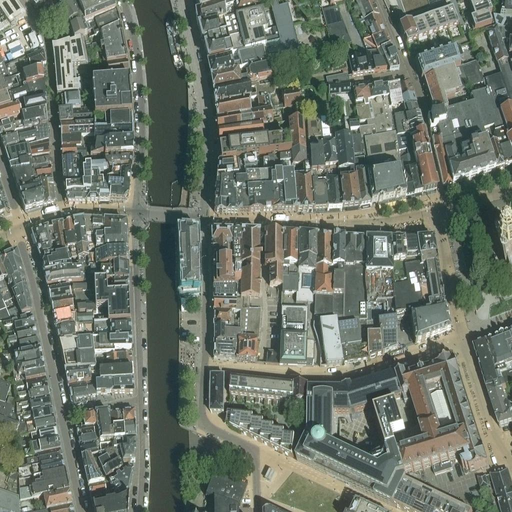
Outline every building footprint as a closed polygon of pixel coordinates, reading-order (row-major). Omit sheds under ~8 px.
[(0,0),(0,31),(25,17),(20,8),(14,0),(0,0)] [(28,0),(36,10),(43,4),(46,1),(45,0),(28,0)] [(66,0),(65,1),(58,7),(68,26),(70,31),(74,41),(82,38),(83,43),(85,42),(86,46),(90,45),(89,40),(88,36),(87,37),(83,26),(94,22),(116,13),(115,12),(110,1),(109,0),(66,0)] [(194,0),(199,12),(231,0),(194,0)] [(231,0),(199,12),(195,14),(198,27),(262,9),(258,0),(267,0),(271,10),(276,31),(292,27),(287,5),(278,8),(275,0),(231,0)] [(355,23),(356,23),(378,16),(371,0),(354,0),(358,8),(353,10),(355,14),(359,12),(362,18),(355,20),(355,23)] [(471,0),(465,3),(468,13),(483,7),(487,6),(484,0),(471,0)] [(511,0),(500,0),(499,17),(511,18),(511,0)] [(483,7),(468,13),(472,22),(472,23),(487,17),(487,18),(490,17),(487,6),(483,7)] [(336,8),(322,11),(327,31),(344,26),(336,8)] [(203,42),(204,47),(262,33),(268,32),(263,11),(262,9),(198,27),(202,43),(203,42)] [(451,11),(441,15),(447,33),(458,29),(451,11)] [(89,40),(98,36),(100,35),(120,28),(120,27),(116,13),(94,22),(83,26),(87,37),(88,36),(89,40)] [(441,15),(431,18),(437,36),(447,33),(441,15)] [(364,23),(367,30),(383,26),(378,16),(356,23),(359,30),(361,29),(360,24),(364,23)] [(472,22),(468,23),(472,34),(490,28),(487,18),(487,17),(472,23),(472,22)] [(511,18),(492,17),(496,27),(503,28),(505,23),(509,22),(511,22),(511,18)] [(431,18),(421,22),(427,40),(437,36),(431,18)] [(421,22),(411,25),(417,44),(427,40),(421,22)] [(411,25),(401,29),(407,47),(417,44),(411,25)] [(344,26),(327,31),(332,49),(344,45),(345,50),(352,48),(344,26)] [(365,38),(366,40),(386,35),(383,26),(367,30),(369,36),(365,38)] [(296,39),(292,27),(276,31),(277,36),(279,43),(296,39)] [(501,40),(496,27),(487,30),(485,31),(496,65),(508,61),(501,40)] [(511,40),(511,28),(503,28),(496,27),(501,40),(509,41),(511,40)] [(123,45),(120,28),(100,35),(98,36),(100,44),(91,45),(92,50),(100,49),(123,45)] [(217,60),(261,48),(279,43),(277,36),(264,40),(262,33),(204,47),(208,62),(217,60)] [(362,41),(376,51),(391,46),(386,35),(366,40),(362,41)] [(55,47),(51,47),(54,63),(57,93),(60,92),(60,97),(78,95),(77,85),(75,85),(74,68),(88,67),(87,64),(83,43),(82,38),(74,41),(74,43),(69,45),(69,43),(55,47)] [(207,64),(210,78),(269,64),(300,57),(296,39),(279,43),(261,48),(262,50),(237,56),(240,65),(233,67),(230,58),(217,62),(208,64),(207,64)] [(103,65),(106,65),(126,62),(123,45),(100,49),(103,65)] [(396,59),(395,57),(396,57),(391,46),(376,51),(368,52),(372,62),(381,61),(382,63),(385,61),(389,72),(399,70),(398,68),(398,66),(397,64),(396,61),(396,59)] [(463,56),(461,49),(422,60),(422,61),(414,63),(420,81),(423,80),(463,69),(459,57),(463,56)] [(484,50),(475,53),(477,58),(485,56),(484,50)] [(357,54),(359,58),(363,76),(374,74),(372,62),(368,52),(357,54)] [(40,53),(28,58),(31,70),(41,66),(46,65),(43,53),(40,53)] [(22,89),(43,82),(41,69),(32,73),(31,70),(28,58),(4,69),(10,81),(15,94),(23,91),(22,89)] [(352,78),(363,76),(359,58),(348,60),(352,78)] [(386,72),(382,63),(381,61),(372,62),(374,74),(386,72)] [(511,70),(510,64),(509,65),(508,61),(496,65),(500,76),(485,81),(488,92),(495,113),(502,133),(511,159),(511,70)] [(108,78),(118,77),(128,75),(129,75),(127,63),(106,66),(107,73),(101,74),(101,71),(94,72),(95,76),(94,76),(94,80),(108,78)] [(347,71),(346,63),(330,66),(332,74),(347,71)] [(0,84),(10,81),(4,69),(3,64),(0,65),(0,84)] [(210,78),(213,92),(218,91),(248,85),(272,80),(269,64),(210,78)] [(463,69),(423,80),(435,115),(434,116),(442,114),(439,101),(443,100),(443,99),(463,93),(462,90),(483,84),(485,92),(482,93),(488,92),(485,81),(484,81),(479,65),(463,69)] [(329,97),(350,94),(348,75),(325,79),(327,86),(329,97)] [(129,80),(128,80),(118,81),(92,82),(94,108),(94,118),(105,117),(131,116),(130,104),(129,92),(130,92),(129,80)] [(0,99),(15,94),(10,81),(0,84),(0,99)] [(18,106),(22,105),(44,100),(45,100),(43,82),(22,89),(23,91),(15,94),(18,106)] [(399,85),(401,97),(412,95),(408,83),(399,85)] [(247,100),(256,99),(257,99),(260,111),(270,108),(268,97),(273,97),(275,93),(273,85),(259,88),(258,85),(248,87),(248,85),(218,91),(218,93),(213,94),(215,107),(220,106),(248,101),(247,100)] [(403,106),(401,97),(399,85),(388,88),(393,116),(405,113),(403,106)] [(397,136),(393,116),(388,88),(387,88),(369,90),(376,129),(377,140),(397,136)] [(358,130),(359,132),(376,129),(369,90),(353,93),(357,122),(358,130)] [(217,121),(270,112),(300,107),(297,91),(281,94),(283,106),(270,108),(260,111),(257,99),(256,99),(258,109),(250,111),(248,101),(220,106),(215,107),(217,121)] [(443,100),(439,101),(442,114),(445,124),(437,126),(437,129),(441,144),(443,154),(452,186),(452,187),(468,181),(460,153),(469,150),(468,148),(473,147),(485,144),(483,138),(485,138),(481,127),(491,123),(495,135),(502,133),(495,113),(488,92),(482,93),(471,96),(473,104),(446,112),(443,100)] [(18,106),(15,94),(0,99),(0,111),(18,106)] [(403,106),(415,103),(412,95),(401,97),(403,106)] [(61,99),(62,112),(80,110),(79,97),(61,99)] [(45,112),(44,100),(22,105),(24,116),(45,112)] [(403,106),(405,113),(405,116),(419,114),(416,105),(415,103),(403,106)] [(0,111),(0,124),(19,119),(19,118),(21,117),(18,106),(0,111)] [(94,126),(94,118),(94,108),(80,110),(62,112),(58,112),(59,126),(73,125),(73,127),(94,126)] [(261,127),(273,125),(270,112),(217,121),(215,121),(217,136),(222,135),(248,131),(248,130),(261,127)] [(20,119),(21,125),(23,133),(47,127),(46,113),(20,119)] [(360,138),(369,196),(373,195),(376,205),(375,205),(375,206),(376,206),(405,199),(397,152),(404,151),(412,149),(409,137),(407,127),(405,116),(405,113),(393,116),(397,136),(377,140),(376,129),(359,132),(360,138)] [(405,116),(407,127),(418,125),(416,116),(419,116),(419,115),(419,114),(405,116)] [(427,117),(430,130),(437,129),(437,126),(434,116),(427,117)] [(94,138),(94,145),(132,146),(132,133),(112,133),(106,133),(106,128),(105,119),(105,117),(94,118),(94,126),(94,138)] [(106,128),(112,128),(112,133),(132,133),(131,118),(105,119),(106,128)] [(327,212),(326,207),(320,144),(318,118),(306,119),(308,152),(308,153),(312,208),(313,213),(327,212)] [(290,154),(308,153),(308,152),(306,152),(304,119),(294,121),(287,122),(289,140),(290,154)] [(334,138),(334,143),(337,172),(355,170),(351,139),(351,136),(350,136),(349,131),(358,130),(357,122),(355,123),(355,119),(343,120),(345,137),(334,138)] [(0,126),(0,138),(16,133),(16,134),(23,133),(21,125),(14,126),(13,123),(0,126)] [(511,159),(502,133),(495,135),(491,123),(481,127),(485,138),(490,137),(493,147),(495,146),(504,169),(511,166),(511,159)] [(420,134),(418,125),(407,127),(409,137),(423,134),(423,133),(420,134)] [(60,128),(61,140),(94,138),(94,126),(73,127),(60,128)] [(1,142),(16,139),(17,146),(22,147),(23,150),(28,148),(48,142),(47,127),(23,133),(16,134),(17,137),(1,141),(1,142)] [(261,129),(248,131),(217,136),(218,146),(263,139),(261,129)] [(443,154),(441,144),(437,129),(430,130),(430,134),(432,141),(435,156),(443,154)] [(409,137),(412,149),(413,156),(428,153),(423,134),(409,137)] [(483,138),(485,144),(494,172),(504,169),(495,146),(493,147),(490,137),(485,138),(483,138)] [(62,149),(87,147),(87,145),(90,145),(91,145),(94,145),(94,138),(61,140),(62,149)] [(351,139),(355,170),(359,209),(371,207),(369,196),(360,138),(351,139)] [(5,154),(23,150),(22,147),(17,146),(16,139),(1,142),(5,153),(5,154)] [(289,140),(218,150),(220,163),(290,154),(289,140)] [(28,148),(32,163),(49,159),(48,142),(28,148)] [(341,210),(337,172),(334,143),(320,144),(326,207),(327,207),(327,212),(328,212),(340,212),(340,211),(341,211),(341,210)] [(481,177),(494,172),(485,144),(473,147),(481,177)] [(132,146),(94,145),(91,145),(91,147),(91,149),(90,158),(104,159),(105,160),(132,159),(132,146)] [(62,149),(63,161),(76,160),(76,162),(86,162),(86,149),(91,149),(91,147),(87,147),(62,149)] [(469,150),(460,153),(468,181),(481,177),(473,147),(468,148),(469,150)] [(28,148),(23,150),(5,154),(9,167),(32,163),(28,148)] [(412,149),(404,151),(413,197),(422,195),(413,156),(412,149)] [(397,152),(405,199),(413,197),(404,151),(397,152)] [(291,156),(296,213),(296,214),(312,213),(312,208),(308,153),(290,154),(291,156)] [(428,153),(413,156),(422,195),(435,192),(436,191),(428,153)] [(443,189),(452,186),(443,154),(435,156),(440,176),(441,180),(441,181),(443,189)] [(278,169),(279,175),(279,176),(280,176),(283,210),(287,210),(288,210),(288,209),(292,209),(292,211),(292,212),(293,212),(295,212),(295,213),(296,213),(291,156),(279,158),(280,169),(278,169)] [(131,172),(132,159),(105,160),(104,159),(90,158),(90,168),(90,178),(103,177),(103,175),(131,172)] [(40,187),(43,206),(55,205),(49,159),(32,163),(33,171),(36,170),(36,182),(32,183),(33,189),(40,187)] [(63,161),(64,188),(65,189),(84,188),(83,185),(89,185),(89,178),(89,173),(89,162),(86,162),(76,162),(76,160),(63,161)] [(255,161),(242,162),(243,176),(244,176),(247,212),(261,211),(258,178),(259,178),(259,176),(258,170),(256,170),(255,161)] [(266,176),(259,176),(259,178),(258,178),(261,211),(272,211),(269,176),(269,174),(273,173),(275,172),(274,161),(262,162),(263,173),(265,174),(266,176)] [(237,212),(247,212),(244,176),(243,176),(242,162),(234,163),(236,176),(233,177),(237,212)] [(11,174),(33,171),(32,163),(9,167),(11,174)] [(234,163),(219,165),(218,166),(217,178),(225,177),(233,177),(236,176),(234,163)] [(36,170),(33,171),(11,174),(17,192),(33,189),(32,183),(36,182),(36,170)] [(337,172),(341,210),(341,211),(342,211),(359,209),(355,170),(337,172)] [(103,186),(103,194),(109,194),(109,203),(124,204),(128,201),(128,200),(128,197),(129,189),(130,174),(110,176),(110,183),(105,183),(105,186),(103,186)] [(282,211),(283,210),(280,176),(279,176),(279,175),(269,176),(272,211),(282,211)] [(65,197),(71,195),(85,196),(86,204),(98,204),(99,204),(98,194),(103,194),(103,186),(105,186),(105,183),(105,177),(103,177),(90,178),(89,178),(89,185),(83,185),(84,188),(65,189),(64,188),(65,197)] [(216,179),(215,189),(226,189),(225,177),(217,178),(217,179),(216,179)] [(227,212),(237,212),(233,177),(225,177),(226,189),(227,212)] [(17,192),(21,202),(24,213),(43,208),(44,207),(43,206),(40,187),(33,189),(17,192)] [(227,212),(226,189),(215,189),(214,207),(215,207),(218,211),(227,212)] [(109,194),(103,194),(98,194),(99,204),(109,204),(109,203),(109,194)] [(67,205),(86,204),(85,196),(71,195),(65,197),(67,205)] [(88,252),(82,222),(73,223),(77,252),(77,259),(78,263),(79,270),(91,269),(97,269),(95,256),(88,257),(88,252)] [(93,240),(91,222),(82,222),(88,252),(94,252),(93,240)] [(91,222),(93,240),(94,239),(102,238),(103,223),(91,222)] [(62,226),(64,255),(77,252),(73,223),(62,226)] [(95,251),(127,250),(126,242),(127,242),(126,235),(126,224),(103,223),(102,238),(94,239),(95,251)] [(511,223),(511,224),(511,223),(511,227),(500,231),(499,230),(497,230),(495,233),(496,234),(496,236),(498,235),(503,249),(502,249),(502,252),(500,253),(501,256),(503,256),(505,261),(507,268),(505,268),(506,271),(508,271),(509,271),(510,273),(511,273),(511,276),(511,223)] [(52,258),(64,255),(62,226),(52,228),(52,231),(48,232),(52,258)] [(40,260),(43,260),(52,258),(48,232),(47,229),(32,235),(40,260)] [(231,261),(232,233),(211,233),(212,244),(212,262),(231,261)] [(232,233),(231,261),(231,266),(231,276),(241,276),(242,233),(232,233)] [(259,234),(242,233),(241,276),(240,287),(240,289),(240,300),(248,299),(259,299),(259,289),(260,289),(260,285),(259,285),(259,268),(260,260),(261,260),(261,254),(259,254),(259,234)] [(282,287),(283,236),(283,235),(281,235),(281,236),(278,235),(277,236),(274,236),(275,235),(274,235),(270,235),(269,235),(266,234),(265,234),(265,235),(264,235),(264,268),(269,269),(269,287),(282,287)] [(297,236),(283,236),(282,287),(282,295),(296,295),(298,267),(296,267),(297,236)] [(298,260),(298,267),(296,295),(296,304),(313,305),(312,298),(312,297),(312,292),(314,293),(317,238),(307,237),(306,260),(298,260)] [(306,260),(307,237),(299,237),(298,260),(306,260)] [(394,302),(392,264),(391,241),(390,241),(390,242),(381,241),(382,239),(382,238),(382,237),(375,237),(375,238),(375,239),(376,240),(376,241),(366,241),(365,246),(366,297),(366,312),(370,312),(369,306),(383,306),(383,320),(379,321),(379,322),(391,321),(392,319),(395,319),(394,311),(388,311),(388,303),(394,302)] [(312,297),(312,298),(330,298),(332,298),(332,239),(331,239),(330,239),(322,238),(317,238),(314,293),(312,292),(312,297)] [(198,289),(196,240),(196,239),(187,239),(186,240),(179,240),(181,270),(179,270),(180,272),(181,290),(182,290),(182,294),(196,293),(196,289),(198,289)] [(330,298),(329,321),(336,321),(336,318),(344,317),(344,257),(345,240),(332,239),(332,298),(330,298)] [(354,297),(355,240),(345,240),(344,257),(344,317),(344,321),(366,322),(366,321),(367,321),(366,312),(366,297),(354,297)] [(365,246),(366,241),(355,240),(354,297),(366,297),(365,246)] [(431,240),(416,241),(419,259),(436,257),(433,242),(431,240)] [(404,241),(391,241),(392,264),(403,264),(403,266),(406,266),(405,261),(404,241)] [(405,261),(419,259),(416,241),(404,241),(405,261)] [(52,258),(43,260),(44,264),(41,267),(44,275),(59,272),(79,270),(78,263),(76,263),(76,266),(70,267),(69,260),(77,259),(77,252),(64,255),(52,258)] [(97,269),(128,266),(127,252),(94,254),(95,256),(97,269)] [(16,253),(0,259),(0,266),(11,293),(26,287),(25,281),(17,255),(16,253)] [(444,310),(436,257),(419,259),(405,261),(406,266),(403,266),(403,264),(392,264),(394,302),(388,303),(388,311),(394,311),(395,319),(407,317),(407,313),(419,311),(428,309),(428,313),(444,310)] [(215,262),(212,262),(212,289),(237,289),(237,288),(238,288),(238,287),(240,287),(241,276),(231,276),(231,266),(230,266),(230,264),(215,262)] [(14,300),(11,293),(0,266),(0,296),(3,304),(14,300)] [(100,283),(106,282),(108,282),(110,282),(128,281),(128,266),(97,269),(91,269),(91,276),(100,276),(100,283)] [(63,285),(84,284),(91,283),(91,276),(91,269),(79,270),(59,272),(44,275),(46,288),(63,285)] [(110,296),(128,294),(128,281),(110,282),(110,296)] [(110,325),(130,324),(128,294),(110,296),(110,282),(108,282),(106,282),(100,283),(91,283),(84,284),(84,286),(72,286),(76,305),(89,305),(89,297),(95,297),(95,308),(96,317),(93,317),(93,326),(94,326),(110,325)] [(31,313),(26,287),(11,293),(14,300),(16,304),(18,309),(20,316),(31,313)] [(68,288),(63,289),(47,292),(49,303),(70,300),(68,288)] [(212,289),(213,301),(240,300),(240,289),(237,289),(230,289),(212,289)] [(0,323),(2,323),(10,321),(7,312),(3,304),(0,296),(0,323)] [(242,311),(247,310),(248,299),(240,300),(213,301),(213,312),(242,312),(242,311)] [(73,313),(70,300),(49,303),(52,316),(71,313),(73,313)] [(14,326),(15,331),(34,326),(32,317),(21,319),(16,308),(7,312),(10,321),(2,323),(4,328),(14,326)] [(96,317),(95,308),(85,309),(85,308),(77,308),(77,314),(79,315),(85,314),(86,316),(93,316),(93,317),(96,317)] [(267,352),(266,365),(279,367),(305,368),(305,366),(312,366),(313,366),(313,346),(306,346),(307,309),(281,308),(279,353),(267,352)] [(242,312),(213,312),(213,328),(226,329),(226,331),(233,331),(233,312),(240,313),(239,332),(238,332),(238,339),(256,340),(258,340),(260,310),(247,310),(242,311),(242,312)] [(444,310),(428,313),(427,313),(428,318),(426,318),(424,314),(410,317),(414,345),(430,340),(450,332),(447,324),(448,324),(445,314),(444,310)] [(93,326),(93,317),(85,317),(72,317),(71,313),(52,316),(55,330),(67,329),(67,328),(93,326)] [(367,362),(366,322),(344,321),(344,317),(336,318),(336,321),(343,366),(367,362)] [(366,322),(367,362),(397,351),(395,319),(392,319),(391,321),(379,322),(379,321),(367,321),(366,321),(366,322)] [(343,366),(336,321),(329,321),(319,322),(326,368),(343,366)] [(110,325),(94,326),(96,341),(121,339),(131,339),(130,326),(110,328),(110,325)] [(36,338),(34,326),(15,331),(15,332),(11,333),(12,339),(9,339),(8,334),(5,334),(7,346),(18,344),(18,342),(27,340),(36,338)] [(92,341),(96,341),(94,326),(93,326),(67,328),(67,329),(55,330),(59,345),(69,342),(92,341)] [(226,329),(213,328),(213,344),(237,344),(237,339),(238,339),(238,332),(232,332),(233,331),(226,331),(226,329)] [(511,333),(504,336),(486,343),(487,343),(500,386),(504,385),(506,384),(506,385),(511,383),(511,333)] [(131,339),(121,339),(96,341),(92,341),(93,355),(114,354),(114,352),(131,351),(131,339)] [(237,339),(237,344),(235,363),(256,365),(257,348),(256,348),(256,340),(238,339),(237,339)] [(9,353),(9,356),(12,355),(11,351),(19,349),(20,354),(29,352),(39,350),(37,340),(27,342),(27,340),(18,342),(18,344),(7,346),(9,353)] [(59,345),(62,359),(70,357),(93,355),(92,341),(69,342),(59,345)] [(487,390),(500,386),(487,343),(474,348),(476,355),(487,390)] [(237,344),(213,344),(213,361),(235,363),(237,344)] [(29,352),(20,354),(20,355),(13,357),(12,355),(9,356),(11,364),(11,368),(41,362),(39,351),(29,353),(29,352)] [(0,372),(3,364),(11,364),(9,356),(9,353),(3,353),(3,357),(0,355),(0,372)] [(95,362),(94,362),(93,355),(70,357),(62,359),(64,372),(90,370),(95,370),(95,362)] [(106,361),(95,362),(95,370),(95,373),(132,371),(131,355),(106,356),(106,361)] [(459,364),(452,360),(450,363),(406,377),(406,375),(397,378),(396,376),(352,390),(352,387),(343,390),(335,390),(335,416),(351,416),(410,398),(421,429),(405,435),(397,408),(376,415),(389,453),(397,451),(406,477),(432,468),(434,474),(431,475),(434,483),(457,476),(455,467),(452,468),(450,463),(465,458),(467,463),(462,465),(464,475),(466,476),(468,475),(468,473),(479,470),(489,467),(457,367),(459,364)] [(15,384),(25,382),(45,378),(43,372),(44,372),(41,362),(11,368),(13,378),(15,384)] [(91,383),(90,370),(64,372),(65,377),(68,387),(91,383)] [(110,383),(122,382),(132,381),(132,371),(95,373),(95,376),(99,375),(99,383),(110,383)] [(211,414),(224,414),(225,377),(212,377),(212,387),(211,387),(211,404),(211,414)] [(45,379),(45,378),(25,382),(15,384),(16,395),(18,395),(17,389),(27,387),(28,393),(47,389),(45,379)] [(0,402),(4,404),(10,385),(14,386),(15,401),(9,398),(6,405),(13,406),(16,406),(16,405),(16,399),(16,395),(15,384),(0,380),(0,402)] [(242,396),(241,396),(242,381),(232,380),(231,395),(239,396),(238,401),(242,401),(242,396)] [(133,395),(132,381),(122,382),(110,383),(111,395),(122,395),(133,395)] [(251,382),(242,381),(241,396),(242,396),(248,397),(247,402),(251,402),(251,397),(250,397),(251,382)] [(259,398),(260,383),(251,382),(250,397),(251,397),(257,398),(256,403),(260,403),(260,398),(259,398)] [(99,383),(96,384),(96,396),(111,395),(110,383),(99,383)] [(269,383),(260,383),(259,398),(260,398),(266,398),(265,404),(269,404),(269,399),(267,399),(269,383)] [(278,384),(269,383),(267,399),(269,399),(275,399),(274,405),(278,405),(278,400),(276,400),(278,384)] [(96,398),(96,396),(96,384),(84,386),(87,399),(96,398)] [(287,385),(278,384),(276,400),(278,400),(284,400),(283,406),(287,406),(287,401),(285,400),(287,385)] [(504,385),(500,386),(487,390),(499,429),(507,426),(511,424),(511,408),(511,409),(511,407),(508,406),(503,393),(508,391),(506,385),(506,384),(504,385)] [(292,406),(295,407),(295,386),(287,385),(285,400),(287,401),(293,401),(292,406)] [(87,399),(84,386),(68,388),(71,405),(73,406),(86,405),(87,403),(87,399)] [(295,386),(295,407),(296,415),(308,417),(309,390),(309,387),(295,386)] [(29,403),(49,399),(47,389),(28,393),(18,395),(16,395),(16,399),(16,405),(19,405),(18,399),(28,397),(29,403)] [(335,390),(309,390),(308,417),(311,417),(309,438),(308,438),(297,462),(327,476),(328,477),(328,478),(332,480),(332,479),(353,489),(353,488),(394,508),(401,493),(406,483),(407,481),(406,477),(397,451),(389,453),(383,455),(378,458),(368,466),(335,450),(335,416),(335,390)] [(49,399),(29,403),(19,405),(16,405),(16,406),(17,417),(51,410),(49,399)] [(0,419),(17,425),(17,417),(16,406),(13,406),(6,405),(4,404),(0,402),(0,419)] [(51,410),(17,417),(17,425),(17,427),(53,419),(51,410)] [(122,414),(123,426),(135,425),(134,412),(122,414)] [(113,428),(111,414),(110,415),(111,423),(109,423),(109,413),(95,414),(96,427),(98,435),(99,445),(100,453),(115,450),(115,449),(113,428)] [(85,428),(96,427),(95,414),(83,416),(85,428)] [(122,414),(114,414),(111,414),(113,428),(123,427),(123,426),(122,414)] [(229,419),(228,428),(240,434),(242,417),(229,416),(228,419),(229,419)] [(254,417),(242,417),(240,434),(252,439),(254,422),(254,417)] [(18,438),(17,427),(17,425),(0,419),(0,431),(5,434),(18,438)] [(17,427),(18,438),(30,435),(46,432),(46,431),(56,429),(53,419),(17,427)] [(265,423),(254,422),(252,439),(262,444),(264,427),(265,423)] [(113,428),(115,449),(115,450),(119,450),(136,445),(136,439),(135,425),(123,426),(123,427),(113,428)] [(94,436),(98,435),(96,427),(85,428),(76,429),(78,438),(94,435),(94,436)] [(275,428),(264,427),(262,444),(272,449),(274,432),(275,428)] [(58,440),(56,430),(46,432),(30,435),(31,441),(18,444),(18,449),(31,446),(58,440)] [(285,434),(274,432),(272,449),(283,454),(285,438),(285,434)] [(94,435),(78,438),(80,448),(96,445),(99,445),(98,435),(94,436),(94,435)] [(295,439),(285,438),(283,454),(293,459),(295,439)] [(58,440),(31,446),(32,451),(24,453),(25,458),(37,455),(50,453),(50,452),(60,450),(58,440)] [(96,445),(80,448),(82,458),(90,456),(98,454),(96,445)] [(119,450),(121,457),(135,455),(136,445),(119,450)] [(60,451),(50,453),(37,455),(38,461),(36,462),(35,459),(26,461),(27,469),(29,468),(39,466),(62,461),(60,451)] [(117,458),(119,461),(120,464),(135,463),(135,455),(121,457),(117,458)] [(97,472),(90,456),(82,458),(85,475),(97,472)] [(105,480),(122,470),(120,464),(119,461),(111,466),(106,458),(97,463),(105,480)] [(62,461),(39,466),(41,476),(64,471),(62,461)] [(265,482),(270,484),(275,472),(270,470),(265,482)] [(35,485),(35,487),(66,480),(64,471),(41,476),(38,477),(39,484),(35,485)] [(133,471),(124,471),(108,482),(113,490),(113,488),(120,484),(130,485),(133,471)] [(500,511),(511,511),(511,485),(508,471),(490,476),(500,511)] [(88,487),(98,485),(104,484),(103,482),(99,476),(97,472),(85,475),(88,487)] [(11,473),(9,480),(16,482),(18,476),(11,473)] [(486,476),(477,478),(480,489),(488,487),(486,476)] [(238,510),(242,499),(246,489),(213,477),(205,497),(213,500),(213,511),(238,511),(238,509),(238,510)] [(42,497),(69,491),(66,480),(35,487),(19,490),(19,497),(20,502),(43,497),(42,497)] [(403,511),(416,487),(406,483),(401,493),(394,508),(402,511),(403,511)] [(88,487),(90,497),(111,493),(110,491),(105,492),(104,484),(98,485),(88,487)] [(127,497),(128,497),(130,485),(120,484),(113,488),(113,490),(120,501),(127,497)] [(415,511),(425,492),(416,487),(403,511),(415,511)] [(0,510),(6,511),(33,511),(31,511),(29,508),(21,510),(20,502),(19,497),(0,490),(0,510)] [(39,511),(40,511),(72,506),(69,491),(42,497),(43,497),(44,508),(39,509),(39,511)] [(427,511),(435,496),(425,492),(415,511),(427,511)] [(102,505),(102,506),(110,505),(109,497),(113,496),(111,493),(90,497),(92,508),(102,505)] [(438,511),(444,501),(435,496),(427,511),(438,511)] [(127,511),(128,497),(127,497),(121,502),(117,503),(110,505),(102,506),(92,508),(93,511),(127,511)] [(450,511),(454,506),(444,501),(438,511),(450,511)]
